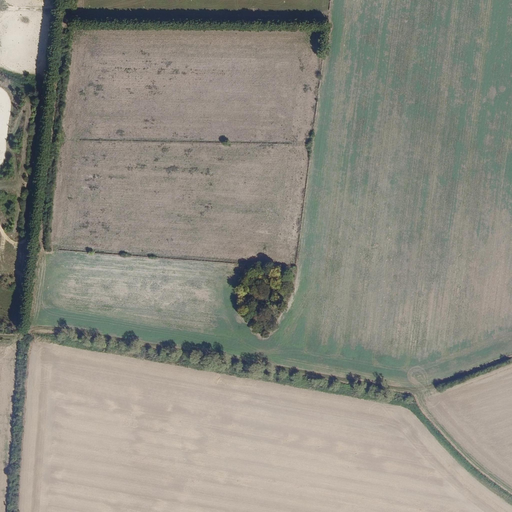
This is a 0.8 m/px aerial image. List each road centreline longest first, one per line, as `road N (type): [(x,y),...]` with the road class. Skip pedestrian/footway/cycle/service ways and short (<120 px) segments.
road 1 (track): [(25,334),(40,326),(414,389),(511,352)]
road 2 (track): [(16,338),(17,511)]
